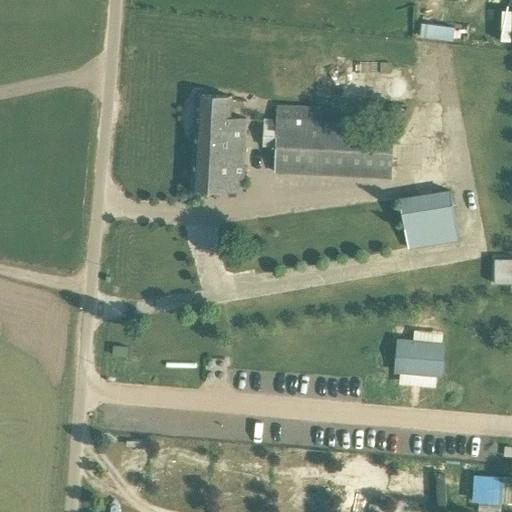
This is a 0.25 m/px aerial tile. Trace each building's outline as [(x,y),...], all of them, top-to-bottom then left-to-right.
[(423,22),(421,35),(453,39),(455,26),(423,22)] [(325,66),(322,106),(356,108),(354,68),(325,66)] [(197,93),(192,189),(243,192),(247,117),(230,117),(231,95),(217,94),(197,93)] [(321,121),(322,106),(277,104),(277,119),(264,118),(263,144),(276,145),(275,171),(391,176),(393,124),(321,121)] [(401,196),(399,196),(407,245),(458,238),(449,187),(401,195),(401,196)] [(511,257),(495,257),(494,282),(511,282),(511,257)] [(447,342),(398,336),(395,371),(444,376),(447,342)] [(114,345),(113,354),(127,355),(127,346),(114,345)]
